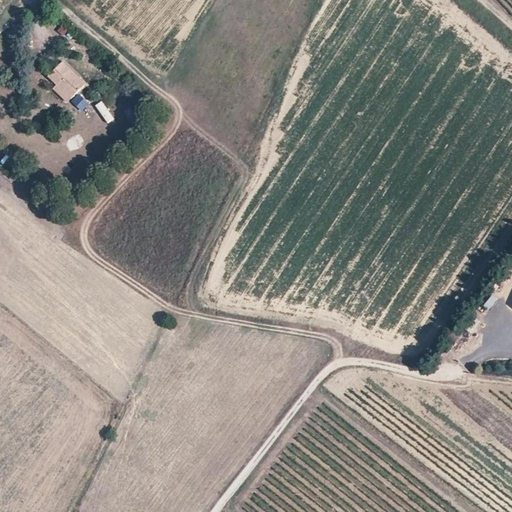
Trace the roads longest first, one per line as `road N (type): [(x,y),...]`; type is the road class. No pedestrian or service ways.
road 1 (track): [(50,1),(176,104),(179,119),(84,224),(87,249),(171,308),(328,337),(339,361)]
road 2 (track): [(218,511),(339,361),(511,384)]
